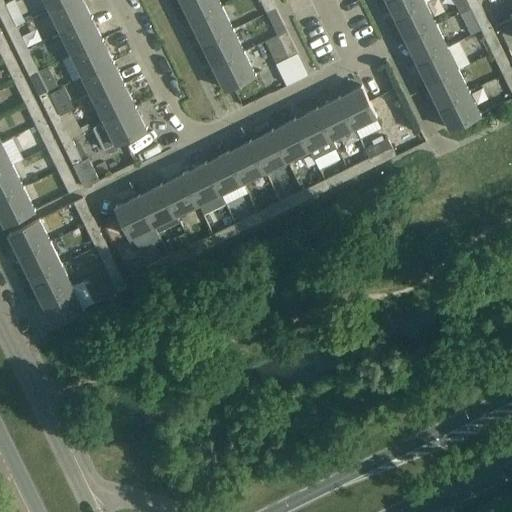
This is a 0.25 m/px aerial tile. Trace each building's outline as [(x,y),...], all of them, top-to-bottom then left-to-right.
[(45,0),(50,9),(68,0),(45,0)] [(84,0),(68,0),(50,9),(61,32),(92,16),(84,0)] [(223,7),(220,0),(181,0),(192,22),(223,7)] [(271,0),(260,0),(267,13),(276,9),(271,0)] [(386,0),(395,17),(426,2),(425,0),(386,0)] [(395,17),(406,39),(437,24),(426,2),(395,17)] [(471,8),(482,31),(491,26),(480,3),(471,8)] [(5,4),(0,6),(0,15),(7,30),(16,26),(5,4)] [(203,44),(234,29),(223,7),(192,22),(203,44)] [(267,13),(251,20),(262,43),(265,41),(266,41),(287,31),(276,9),(267,13)] [(92,16),(61,32),(72,54),(103,39),(92,16)] [(406,39),(417,62),(448,47),(437,24),(406,39)] [(7,30),(18,53),(27,48),(16,26),(7,30)] [(491,26),(482,31),(493,53),(502,48),(491,26)] [(245,51),(234,29),(203,44),(214,67),(245,51)] [(298,53),(287,31),(266,41),(276,64),(298,53)] [(0,51),(3,59),(12,54),(1,32),(0,32),(0,51)] [(72,54),(83,76),(114,61),(103,39),(72,54)] [(417,62),(428,84),(459,69),(448,47),(417,62)] [(29,75),(38,70),(27,48),(18,53),(29,75)] [(493,53),(503,75),(511,70),(511,69),(502,48),(493,53)] [(256,74),(245,51),(214,67),(225,89),(256,74)] [(12,54),(3,59),(14,81),(23,76),(12,54)] [(114,61),(83,76),(94,99),(125,83),(114,61)] [(459,69),(428,84),(439,106),(470,91),(459,69)] [(38,70),(29,75),(40,97),(49,93),(38,70)] [(511,70),(503,75),(511,92),(511,70)] [(25,103),(34,99),(23,76),(14,81),(25,103)] [(93,126),(136,105),(125,83),(94,99),(104,121),(93,126)] [(362,85),(339,96),(354,128),(377,117),(362,85)] [(470,91),(439,106),(450,129),(481,114),(470,91)] [(51,119),(60,115),(49,93),(40,97),(51,119)] [(354,128),(339,96),(317,107),(336,148),(337,147),(332,139),(354,128)] [(36,125),(45,121),(34,99),(25,103),(36,125)] [(136,105),(93,126),(104,149),(147,128),(136,105)] [(336,148),(317,107),(294,118),(310,150),(314,159),(336,148)] [(60,115),(51,119),(62,142),(71,137),(60,115)] [(310,150),(294,118),(272,129),(288,161),(310,150)] [(47,148),(56,143),(45,121),(36,125),(47,148)] [(265,172),(288,161),(272,129),(250,140),(265,172)] [(71,137),(62,142),(73,165),(82,160),(71,137)] [(364,148),(373,167),(396,155),(387,137),(364,148)] [(227,151),(243,182),(265,172),(250,140),(227,151)] [(0,170),(14,164),(3,142),(0,143),(0,170)] [(67,166),(56,143),(47,148),(58,170),(67,166)] [(351,177),(373,167),(364,148),(369,158),(347,168),(351,177)] [(221,193),(243,182),(227,151),(205,162),(221,193)] [(102,179),(91,157),(74,166),(85,188),(102,179)] [(198,204),(221,193),(205,162),(183,173),(198,204)] [(0,198),(25,186),(14,164),(0,170),(0,198)] [(67,166),(58,170),(69,193),(78,188),(67,166)] [(351,177),(347,168),(324,179),(329,188),(351,177)] [(198,204),(183,173),(161,184),(176,215),(198,204)] [(329,188),(324,179),(302,190),(307,199),(329,188)] [(138,195),(154,226),(176,215),(161,184),(138,195)] [(36,209),(25,186),(0,198),(0,215),(4,225),(36,209)] [(280,201),(284,210),(307,199),(302,190),(280,201)] [(138,195),(116,206),(131,237),(132,237),(139,252),(161,241),(154,226),(138,195)] [(83,197),(74,202),(85,225),(94,220),(83,197)] [(262,221),(284,210),(280,201),(257,212),(262,221)] [(235,223),(240,232),(262,221),(257,212),(235,223)] [(9,234),(20,256),(51,241),(40,218),(9,234)] [(96,247),(105,243),(94,220),(85,225),(96,247)] [(217,243),(240,232),(235,223),(213,234),(217,243)] [(195,254),(217,243),(213,234),(191,245),(195,254)] [(62,263),(51,241),(20,256),(31,279),(62,263)] [(116,265),(105,243),(96,247),(107,269),(116,265)] [(173,265),(195,254),(191,245),(168,256),(173,265)] [(173,265),(168,256),(146,267),(150,276),(173,265)] [(73,286),(62,263),(31,279),(42,301),(73,286)] [(127,288),(116,265),(107,269),(118,292),(127,288)] [(141,265),(128,271),(135,284),(147,278),(141,265)] [(85,308),(73,286),(42,301),(53,324),(85,308)]
